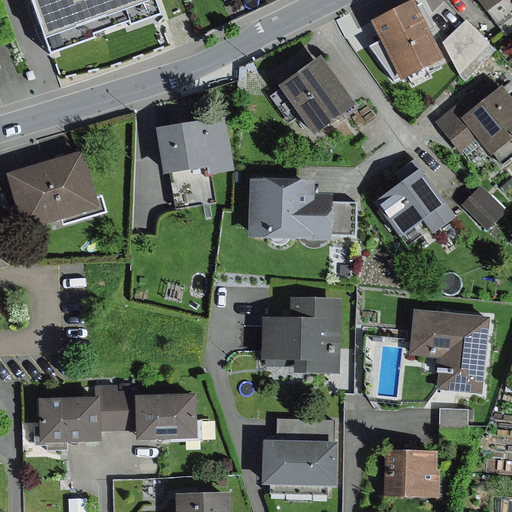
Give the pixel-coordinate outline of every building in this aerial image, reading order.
[(23,0),(45,60),(90,44),(88,39),(124,26),(126,33),(159,20),(151,0),(23,0)] [(511,0),(476,0),(485,12),(503,0),(509,0),(511,3),(511,0)] [(410,3),(368,23),(397,84),(439,64),(410,3)] [(493,52),(465,22),(454,33),(442,44),(457,76),(465,81),(493,52)] [(321,60),(278,87),(310,137),(353,109),(321,60)] [(511,106),(499,92),(461,121),(476,140),(491,158),(511,140),(511,106)] [(461,121),(453,111),(435,125),(459,154),(476,140),(461,121)] [(225,121),(157,130),(162,176),(231,167),(225,121)] [(77,153),(3,176),(20,232),(94,209),(77,153)] [(419,170),(372,202),(399,241),(446,209),(419,170)] [(314,182),(248,179),(245,239),(329,243),(330,238),(330,206),(331,199),(313,198),(314,182)] [(470,198),(461,207),(486,232),(504,214),(479,189),(470,198)] [(342,206),(330,206),(330,238),(354,238),(354,206),(342,206)] [(291,320),(266,318),(264,368),(334,371),(338,302),(292,299),(291,320)] [(489,320),(415,314),(412,359),(440,361),(438,390),(483,393),(489,320)] [(143,390),(117,391),(118,431),(137,431),(137,441),(196,440),(195,398),(143,399),(143,390)] [(95,432),(118,431),(117,391),(86,391),(86,402),(37,403),(37,445),(95,444),(95,432)] [(444,408),(444,438),(473,437),(473,407),(444,408)] [(337,445),(265,441),(262,486),(335,490),(337,445)] [(443,455),(386,452),(384,501),(440,504),(443,455)] [(226,511),(226,497),(170,498),(170,511),(226,511)]
